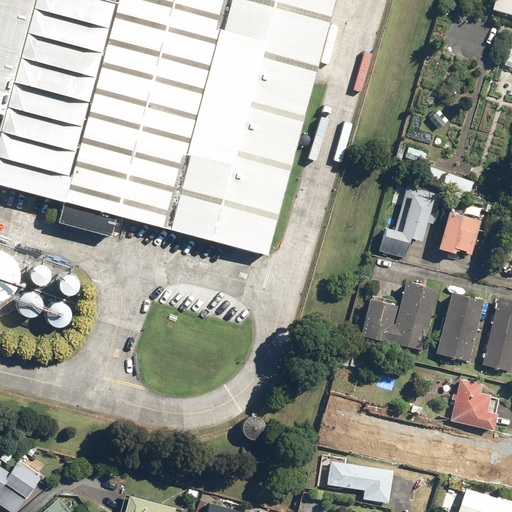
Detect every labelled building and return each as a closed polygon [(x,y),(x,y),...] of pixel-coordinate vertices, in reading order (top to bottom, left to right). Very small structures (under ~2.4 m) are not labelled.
[(0,0),(0,184),(271,255),(338,0),(0,0)] [(511,0),(492,0),(490,9),(511,14),(511,0)] [(444,123),(434,112),(427,118),(437,129),(444,123)] [(424,153),(406,147),(403,158),(421,164),(424,153)] [(471,181),(428,166),(423,181),(466,196),(471,181)] [(431,223),(439,195),(406,185),(393,229),(384,227),(377,251),(403,258),(409,237),(420,240),(425,221),(431,223)] [(470,254),(480,221),(448,211),(436,248),(454,253),(455,250),(470,254)] [(0,301),(3,301),(10,296),(16,289),(18,280),(18,272),(14,263),(8,257),(0,253),(0,301)] [(44,281),(46,278),(46,275),(45,272),(44,270),(42,268),(39,267),(36,266),(32,267),(30,269),(28,272),(27,275),(27,278),(28,281),(30,284),(33,285),(37,285),(40,285),(43,283),(44,281)] [(75,293),(76,290),(76,287),(76,284),(74,282),(72,280),(69,279),(66,278),(63,279),(60,281),(58,284),(57,287),(57,290),(59,293),(61,296),(64,297),(67,297),(70,297),(73,295),(75,293)] [(423,350),(438,288),(405,280),(394,324),(392,323),(397,305),(368,298),(359,334),(423,350)] [(468,361),(484,300),(451,291),(435,353),(468,361)] [(37,312),(39,309),(39,306),(38,302),(36,299),(34,297),(31,295),(27,295),(23,296),(19,298),(17,301),(16,305),(16,309),(18,313),(20,316),(24,317),(28,318),(32,317),(35,315),(37,312)] [(509,371),(511,360),(511,299),(498,296),(482,364),(509,371)] [(66,322),(68,319),(68,315),(67,312),(65,309),(63,306),(60,305),(56,304),(52,305),(48,308),(46,311),(45,315),(45,319),(47,322),(49,325),(53,327),(57,328),(61,327),(64,325),(66,322)] [(492,430),(496,413),(486,410),(491,393),(480,391),(482,383),(460,378),(450,420),(492,430)] [(460,434),(413,423),(411,434),(401,432),(396,461),(399,461),(399,464),(452,474),(460,434)] [(389,503),(394,469),(331,460),(327,485),(363,490),(362,499),(389,503)] [(10,473),(0,486),(0,505),(9,511),(13,511),(39,476),(18,462),(10,473)] [(0,486),(10,473),(0,466),(0,486)] [(511,511),(511,501),(465,487),(457,511),(511,511)] [(172,511),(174,508),(128,495),(122,511),(172,511)] [(57,497),(39,511),(70,511),(57,497)] [(244,511),(208,502),(205,511),(244,511)]
